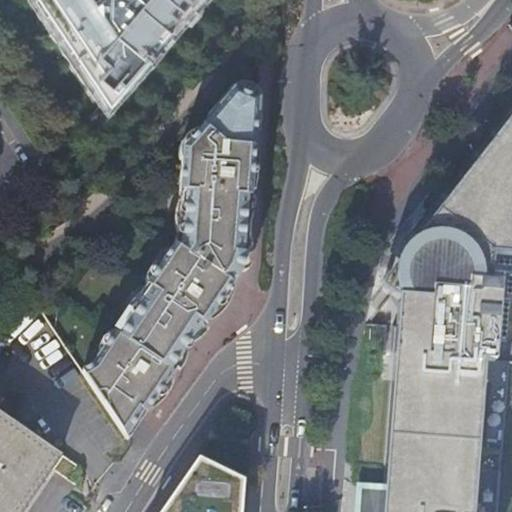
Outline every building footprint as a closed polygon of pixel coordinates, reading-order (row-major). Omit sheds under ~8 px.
[(42,0),(50,11),(47,13),(98,88),(106,101),(118,87),(137,64),(151,49),(148,46),(158,35),(161,37),(169,27),(166,25),(159,19),(175,0),(42,0)] [(150,289),(118,336),(114,333),(92,365),(81,373),(127,441),(167,381),(173,373),(184,356),(204,326),(212,314),(240,273),(245,259),(245,254),(247,238),(247,235),(250,197),(250,184),(256,118),(254,118),(255,102),(254,97),(252,94),(248,91),(245,90),(244,90),(240,90),(237,91),(234,93),(224,105),(222,103),(187,145),(185,160),(182,160),(179,192),(184,192),(182,222),(188,223),(186,244),(182,251),(173,245),(146,286),(150,289)] [(475,511),(480,447),(486,363),(496,363),(502,284),(492,283),(494,255),(511,256),(511,115),(386,272),(386,276),(378,287),(397,301),(386,439),(385,451),(382,486),(380,511),(475,511)] [(0,511),(20,511),(60,454),(0,412),(0,511)] [(240,511),(243,478),(197,457),(159,511),(240,511)] [(380,511),(382,486),(358,483),(355,511),(380,511)]
